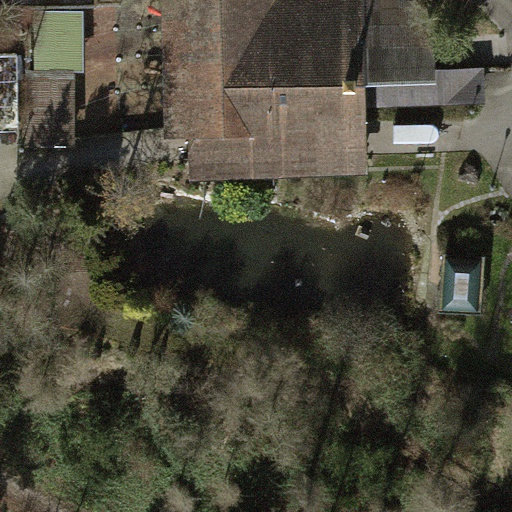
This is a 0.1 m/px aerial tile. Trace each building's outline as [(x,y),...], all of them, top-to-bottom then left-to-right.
[(182,140),(182,184),(357,183),(356,55),(431,55),(431,2),(284,3),(283,0),(157,0),(157,34),(158,62),(158,94),(158,140),(182,140)] [(0,52),(0,133),(26,134),(28,53),(0,52)] [(32,80),(28,80),(26,144),(69,146),(71,95),(71,82),(32,80)] [(511,249),(501,256),(511,273),(511,249)] [(480,259),(435,256),(431,315),(476,318),(480,259)]
